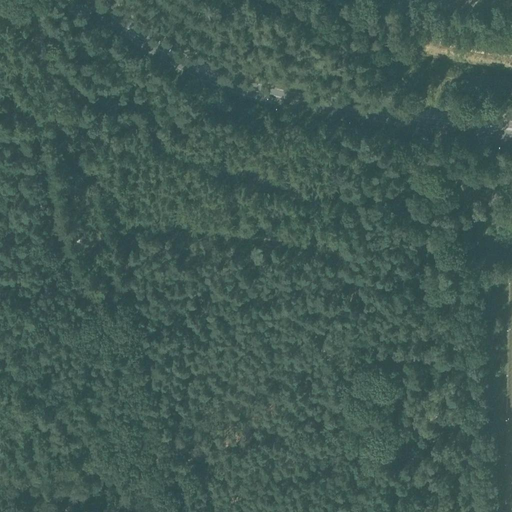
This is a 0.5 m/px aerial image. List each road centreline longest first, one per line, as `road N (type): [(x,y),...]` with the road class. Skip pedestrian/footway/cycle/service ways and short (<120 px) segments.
road 1 (primary): [(338,107),(217,78),(138,37),(91,0)]
road 2 (track): [(0,388),(97,461),(133,511)]
road 3 (primary): [(338,107),(511,141)]
road 4 (primary): [(511,125),(338,107)]
